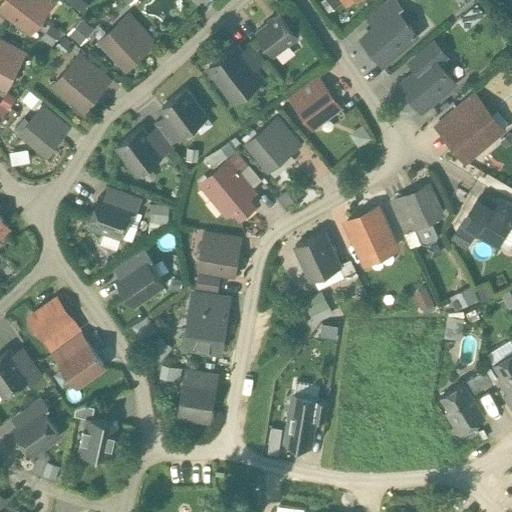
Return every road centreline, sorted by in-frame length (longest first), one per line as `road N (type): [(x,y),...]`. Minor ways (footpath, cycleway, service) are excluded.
road 1 (residential): [(309,0),(395,140),(390,162),(263,237),(221,453)]
road 2 (residential): [(241,0),(105,119),(38,226)]
road 3 (residential): [(53,251),(142,364),(143,446)]
road 4 (residential): [(391,484),(221,453)]
road 5 (residential): [(119,511),(36,485),(0,449)]
